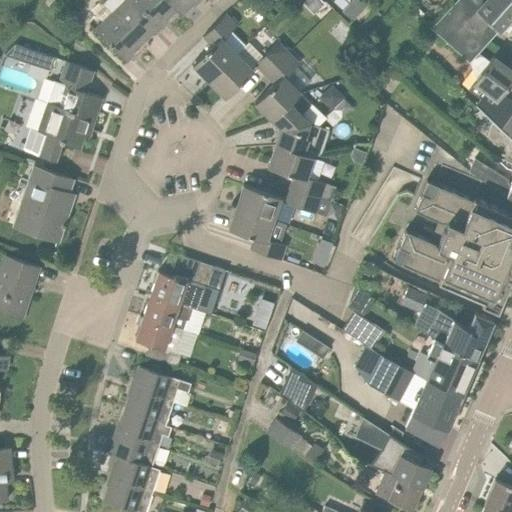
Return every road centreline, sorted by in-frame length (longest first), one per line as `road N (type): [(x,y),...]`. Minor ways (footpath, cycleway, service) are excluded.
road 1 (residential): [(216,511),(291,277),(196,244),(187,213),(144,210)]
road 2 (residential): [(41,511),(34,405),(52,340),(122,292),(144,210)]
road 3 (residential): [(144,210),(113,178),(137,97),(227,0)]
road 4 (tertiary): [(444,511),(498,382)]
